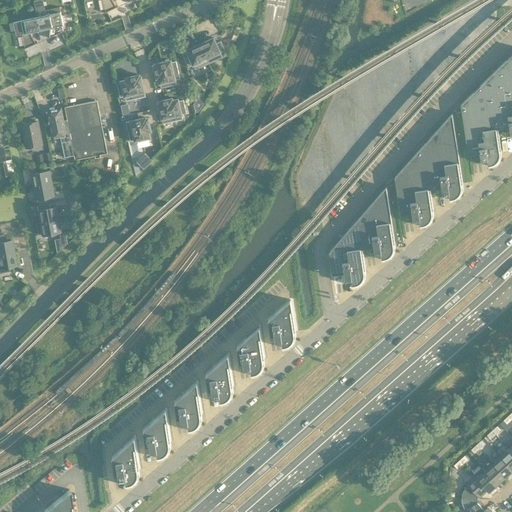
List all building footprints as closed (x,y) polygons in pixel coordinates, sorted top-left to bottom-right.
[(43,0),(35,0),(34,1),(37,17),(61,12),(59,6),(45,9),(43,0)] [(84,0),(85,1),(91,0),(103,0),(106,11),(104,12),(104,13),(118,6),(116,7),(112,0),(84,0)] [(61,12),(37,17),(40,30),(47,28),(50,28),(49,37),(48,37),(48,38),(63,31),(62,25),(63,25),(61,12)] [(24,48),(24,49),(37,43),(37,42),(36,43),(30,32),(33,31),(40,30),(37,17),(14,22),(16,35),(22,34),(25,48),(24,48)] [(214,38),(200,44),(209,63),(223,57),(220,52),(225,50),(221,41),(216,43),(214,38)] [(185,57),(189,67),(193,65),(195,69),(209,63),(200,44),(187,50),(189,55),(185,57)] [(511,54),(490,76),(498,128),(509,126),(510,134),(511,133),(511,54)] [(180,78),(176,61),(171,62),(171,60),(156,64),(156,65),(154,65),(157,78),(159,77),(161,88),(176,84),(175,79),(180,78)] [(145,96),(141,76),(140,76),(139,75),(127,77),(127,79),(122,81),(122,82),(117,84),(120,97),(125,96),(126,101),(145,96)] [(501,150),(498,128),(490,76),(461,104),(468,155),(480,153),(481,160),(487,159),(488,166),(489,166),(489,164),(490,164),(492,164),(492,165),(494,164),(496,163),(498,162),(500,159),(501,157),(501,155),(501,153),(500,153),(499,152),(499,150),(501,150)] [(186,113),(183,100),(178,101),(178,99),(172,100),(172,98),(159,101),(160,103),(159,103),(163,123),(183,119),(181,114),(186,113)] [(198,98),(193,104),(196,112),(198,112),(204,103),(198,98)] [(107,153),(97,101),(65,107),(71,139),(75,159),(107,153)] [(129,113),(128,104),(121,105),(123,114),(129,113)] [(66,133),(63,121),(61,108),(48,110),(53,136),(55,135),(55,138),(66,136),(65,133),(66,133)] [(423,145),(430,188),(441,186),(443,194),(449,193),(450,200),(450,198),(452,198),(453,197),(454,199),(456,198),(458,197),(459,196),(460,194),(461,193),(462,191),(463,189),(463,187),(461,187),(461,185),(461,184),(462,183),(452,114),(423,145)] [(151,131),(148,118),(146,119),(146,117),(126,122),(130,141),(150,137),(149,131),(151,131)] [(38,121),(22,125),(26,148),(42,144),(38,121)] [(433,210),(430,188),(423,145),(395,177),(400,215),(412,213),(413,220),(419,219),(420,226),(421,226),(421,224),(422,224),(424,223),(425,225),(426,224),(428,223),(430,222),(431,221),(432,219),(433,217),(433,215),(433,213),(432,213),(432,211),(431,210),(433,210)] [(54,161),(62,159),(60,151),(52,153),(54,161)] [(152,160),(145,153),(137,162),(144,169),(152,160)] [(32,174),(34,186),(52,183),(49,170),(32,174)] [(54,195),(52,183),(34,186),(37,202),(50,199),(49,196),(54,195)] [(358,219),(362,248),(374,246),(375,253),(381,253),(382,260),(383,259),(382,258),(386,257),(386,259),(388,258),(390,257),(391,256),(393,254),(394,253),(394,251),(395,249),(395,247),(393,247),(393,245),(393,244),(395,243),(386,187),(358,219)] [(59,219),(56,207),(50,208),(49,203),(38,205),(39,210),(41,222),(59,219)] [(61,231),(59,219),(41,222),(36,223),(38,235),(61,231)] [(365,270),(362,248),(358,219),(329,252),(333,274),(344,273),(345,280),(351,279),(352,286),(353,286),(353,284),(355,284),(356,283),(357,285),(359,284),(360,283),(362,282),(363,280),(364,279),(365,277),(366,275),(366,273),(364,273),(364,271),(363,270),(365,270)] [(0,254),(13,252),(11,240),(5,241),(3,235),(0,235),(0,254)] [(16,264),(13,252),(0,254),(0,273),(10,271),(9,265),(16,264)] [(276,342),(276,341),(281,340),(282,348),(283,348),(283,346),(285,346),(286,345),(287,347),(288,346),(290,345),(292,344),(293,342),(294,341),(295,339),(295,337),(296,335),(294,335),(294,333),(293,332),(295,331),(290,300),(268,319),(270,335),(274,335),(275,342),(276,342)] [(243,362),(244,369),(245,369),(250,368),(251,375),(252,375),(252,373),(253,373),(255,373),(255,375),(257,374),(259,373),(261,371),(262,370),(263,368),(264,366),(264,365),(264,363),(263,363),(262,361),(262,359),(264,359),(259,327),(237,347),(239,363),(243,362)] [(231,387),(233,387),(228,355),(206,375),(208,390),(212,390),(213,397),(214,397),(214,396),(219,396),(220,403),(221,403),(221,401),(222,401),(224,400),(224,402),(226,401),(228,400),(229,399),(231,398),(232,396),(232,394),(233,392),(233,390),(231,390),(231,388),(231,387)] [(197,382),(174,402),(177,418),(180,417),(182,425),(182,424),(187,423),(189,431),(189,430),(189,429),(191,428),(192,428),(193,430),(195,429),(197,428),(198,427),(199,425),(200,424),(201,422),(202,420),(202,418),(200,418),(200,416),(200,414),(202,414),(197,382)] [(143,430),(146,446),(149,445),(150,452),(151,452),(156,451),(157,458),(158,458),(158,456),(159,456),(161,456),(162,457),(163,457),(165,456),(167,454),(168,453),(169,451),(170,449),(170,447),(170,445),(169,445),(169,444),(168,442),(170,442),(166,410),(143,430)] [(507,424),(511,420),(508,416),(503,420),(507,424)] [(497,426),(492,431),(495,434),(500,430),(497,426)] [(490,439),(495,434),(492,431),(487,435),(490,439)] [(137,470),(139,469),(134,438),(112,457),(114,473),(118,472),(119,480),(120,479),(125,478),(126,486),(127,486),(127,484),(128,484),(130,483),(131,485),(132,484),(134,483),(136,482),(137,480),(138,479),(139,477),(139,475),(139,473),(138,473),(138,471),(137,470)] [(481,441),(476,445),(479,449),(484,444),(481,441)] [(474,453),(479,449),(476,445),(471,450),(474,453)] [(501,456),(511,468),(511,452),(509,449),(501,456)] [(505,477),(511,470),(511,468),(501,456),(493,464),(505,477)] [(464,463),(460,459),(454,465),(457,469),(464,463)] [(485,471),(497,484),(505,477),(493,464),(485,471)] [(488,492),(497,484),(485,471),(477,478),(487,490),(488,492)] [(479,497),(487,490),(477,478),(475,476),(467,484),(468,485),(466,486),(465,487),(464,489),(464,490),(463,492),(462,493),(462,495),(462,496),(462,498),(477,499),(477,498),(477,497),(478,497),(478,496),(479,497)] [(72,511),(69,489),(44,511),(72,511)] [(477,499),(462,498),(462,499),(462,501),(462,503),(462,504),(463,506),(464,507),(464,509),(465,510),(466,511),(465,511),(482,511),(486,508),(479,500),(478,501),(477,500),(477,499)]
